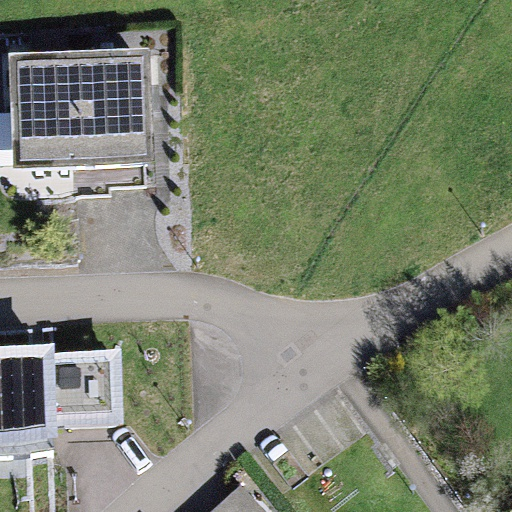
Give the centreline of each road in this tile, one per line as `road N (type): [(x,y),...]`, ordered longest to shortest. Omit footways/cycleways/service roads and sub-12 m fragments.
road 1 (residential): [(0,297),(53,294),(211,314),(303,358)]
road 2 (residential): [(303,358),(511,246)]
road 3 (residential): [(139,511),(303,358)]
